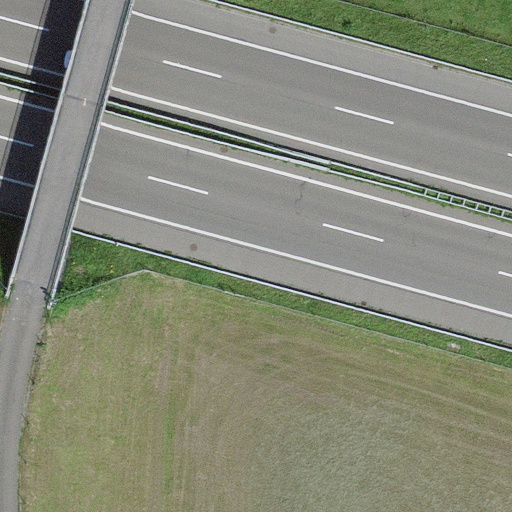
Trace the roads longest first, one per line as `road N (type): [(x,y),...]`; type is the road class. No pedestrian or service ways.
road 1 (motorway): [(0,140),(511,279)]
road 2 (motorway): [(511,160),(0,21)]
road 3 (track): [(3,511),(2,448),(33,284),(111,0)]
